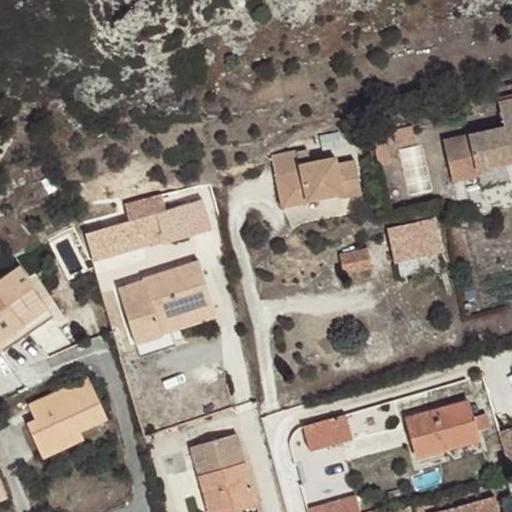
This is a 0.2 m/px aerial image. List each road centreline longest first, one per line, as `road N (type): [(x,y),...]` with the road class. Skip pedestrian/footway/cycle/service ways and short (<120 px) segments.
road 1 (residential): [(466,361),(266,421),(289,511)]
road 2 (residential): [(26,374),(105,341),(149,508)]
